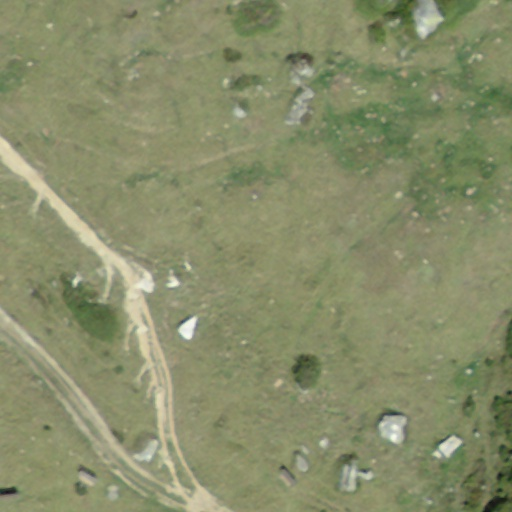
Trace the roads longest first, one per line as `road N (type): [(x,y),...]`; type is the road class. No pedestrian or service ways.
road 1 (track): [(210,511),(166,441),(134,282),(0,146)]
road 2 (track): [(0,321),(69,393),(132,482),(203,507)]
